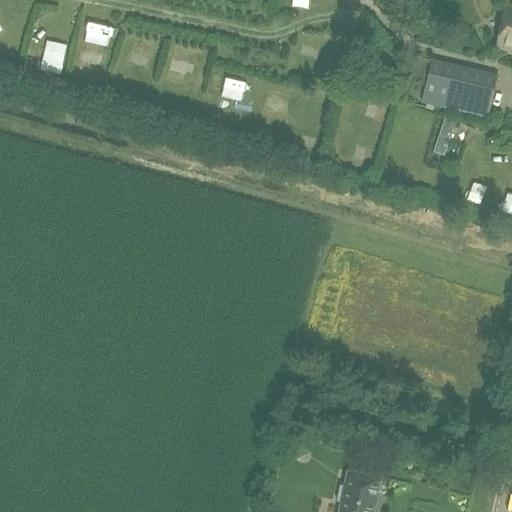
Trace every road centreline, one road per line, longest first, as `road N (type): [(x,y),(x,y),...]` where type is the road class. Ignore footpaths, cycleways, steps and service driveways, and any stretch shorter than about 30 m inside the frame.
road 1 (track): [(343,15),(321,101),(296,122),(125,83)]
road 2 (track): [(365,6),(258,34),(83,0)]
